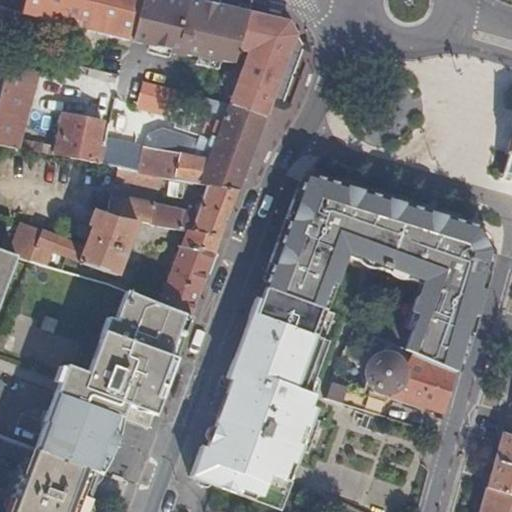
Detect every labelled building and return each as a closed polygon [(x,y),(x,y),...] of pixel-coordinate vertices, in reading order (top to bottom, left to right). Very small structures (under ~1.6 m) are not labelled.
[(0,0),(0,8),(20,14),(22,0),(0,0)] [(129,42),(138,0),(22,0),(20,14),(16,25),(10,49),(37,56),(46,22),(95,34),(129,42)] [(236,49),(246,14),(187,0),(158,0),(149,42),(151,48),(165,51),(165,54),(182,57),(183,56),(217,64),(218,63),(231,66),(233,60),(236,49)] [(40,57),(37,56),(10,49),(0,87),(0,148),(15,152),(18,139),(40,57)] [(182,93),(143,82),(138,104),(136,109),(160,115),(161,112),(177,117),(182,93)] [(222,124),(228,107),(220,104),(204,100),(200,117),(222,124)] [(100,166),(116,169),(161,178),(207,186),(236,192),(264,117),(228,107),(222,124),(216,139),(210,137),(208,141),(200,138),(198,143),(159,130),(145,136),(143,147),(127,143),(128,140),(106,135),(100,166)] [(55,146),(53,156),(93,163),(100,125),(61,118),(55,146)] [(511,132),(508,146),(510,146),(502,174),(500,174),(499,176),(501,177),(500,179),(504,181),(504,178),(511,180),(511,132)] [(18,139),(15,152),(53,158),(53,156),(55,146),(18,139)] [(159,188),(161,178),(116,169),(112,189),(114,189),(116,180),(159,188)] [(393,275),(419,213),(305,178),(278,252),(268,280),(329,303),(345,259),(393,275)] [(216,244),(236,192),(207,186),(196,215),(110,196),(106,216),(114,219),(135,223),(148,225),(148,226),(185,234),(157,306),(189,317),(216,244)] [(114,277),(135,223),(114,219),(106,216),(93,211),(87,227),(86,228),(89,230),(86,240),(83,247),(29,227),(26,234),(19,232),(9,256),(11,257),(45,267),(50,252),(114,277)] [(411,355),(455,374),(489,254),(477,231),(467,227),(419,213),(393,275),(420,285),(407,330),(414,332),(407,353),(411,355)] [(74,235),(86,240),(89,230),(86,228),(87,227),(79,224),(74,235)] [(0,289),(11,257),(9,256),(0,253),(0,289)] [(326,312),(329,303),(268,280),(264,289),(326,312)] [(334,315),(326,312),(264,289),(195,476),(216,484),(215,487),(279,511),(284,500),(289,484),(287,483),(297,454),(306,457),(318,424),(304,419),(313,398),(304,394),(334,315)] [(120,422),(147,432),(149,433),(150,430),(122,420),(126,407),(154,417),(173,366),(171,366),(184,331),(189,317),(157,306),(124,293),(113,322),(108,320),(87,376),(66,369),(37,453),(97,474),(102,475),(120,422)] [(50,331),(56,318),(43,313),(37,326),(50,331)] [(444,415),(455,374),(411,355),(404,365),(403,365),(399,360),(394,355),(389,353),(383,353),(377,355),(372,357),(367,363),(363,380),(359,392),(331,382),(324,398),(382,417),(389,397),(444,415)] [(122,420),(150,430),(154,417),(126,407),(122,420)] [(511,437),(501,433),(494,461),(511,467),(511,437)] [(8,511),(12,511),(34,452),(31,451),(21,476),(8,511)] [(86,511),(90,503),(88,498),(97,474),(37,453),(34,452),(12,511),(86,511)] [(511,467),(494,461),(486,488),(511,496),(511,467)] [(281,511),(292,485),(289,484),(284,500),(279,511),(281,511)] [(511,511),(511,496),(486,488),(479,511),(511,511)]
